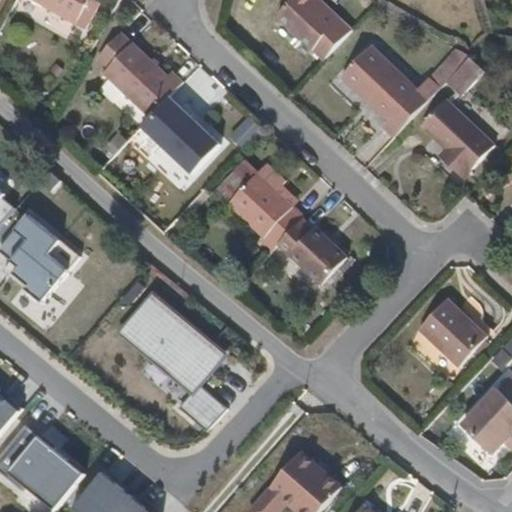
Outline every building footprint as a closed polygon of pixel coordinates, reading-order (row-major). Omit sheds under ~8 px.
[(31,0),(78,27),(93,0),(31,0)] [(312,0),(290,23),(326,57),(353,27),(344,18),(339,24),(324,9),(315,0),(312,0)] [(330,5),(324,9),(339,24),(344,18),(330,5)] [(169,96),(184,80),(172,70),(167,76),(129,40),(101,72),(150,118),(169,96)] [(385,126),(396,136),(443,85),(431,74),(419,85),(375,43),(344,76),(391,118),(385,126)] [(150,118),(142,125),(193,173),(221,144),(169,96),(150,118)] [(458,151),(449,160),(465,175),(498,142),(452,98),(427,123),(448,143),(458,151)] [(234,136),(247,147),(263,128),(250,117),(234,136)] [(121,133),(108,147),(117,156),(130,141),(121,133)] [(440,151),(449,160),(458,151),(448,143),(440,151)] [(301,222),(304,219),(276,192),(284,184),(266,167),(228,206),(275,250),(279,246),(297,226),(301,222)] [(0,205),(9,194),(0,186),(0,205)] [(66,240),(32,213),(18,230),(30,240),(13,261),(23,269),(20,273),(35,285),(32,289),(47,301),(72,270),(53,255),(66,240)] [(314,233),(301,222),(297,226),(309,238),(314,233)] [(297,226),(279,246),(321,284),(344,262),(314,233),(309,238),(297,226)] [(231,358),(157,296),(124,336),(198,397),(231,358)] [(454,374),(434,356),(414,336),(384,368),(423,406),(424,405),(454,374)] [(435,415),(477,371),(447,342),(434,356),(454,374),(424,405),(435,415)] [(497,387),(462,424),(495,454),(511,436),(511,376),(499,389),(497,387)] [(88,475),(43,439),(13,475),(59,511),(88,475)] [(0,461),(0,465),(11,473),(26,452),(13,443),(0,461)] [(304,454),(248,511),(279,511),(288,503),(296,511),(321,511),(342,490),(304,454)] [(147,511),(151,508),(107,472),(76,509),(79,511),(147,511)]
